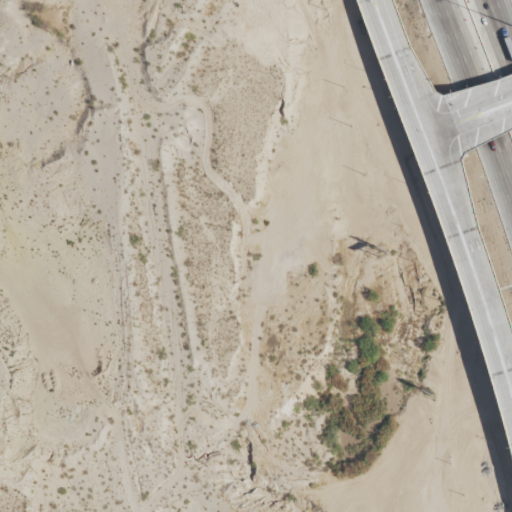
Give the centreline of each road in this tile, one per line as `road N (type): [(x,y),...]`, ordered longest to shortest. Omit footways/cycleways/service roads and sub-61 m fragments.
road 1 (motorway): [(423,130),(511,393)]
road 2 (motorway): [(448,0),(511,172)]
road 3 (motorway): [(374,0),(423,130)]
